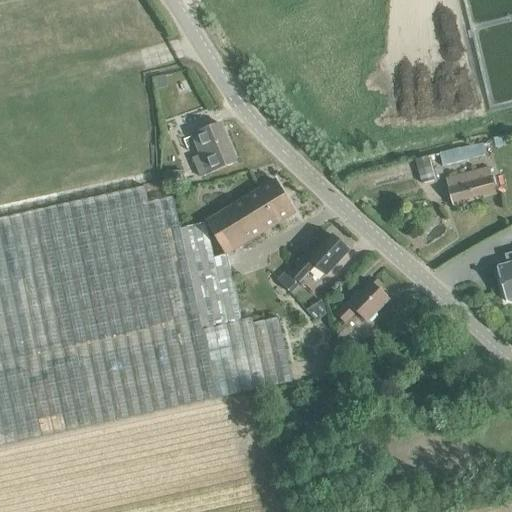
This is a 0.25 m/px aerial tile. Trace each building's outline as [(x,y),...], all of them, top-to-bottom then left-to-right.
[(179,93),(189,89),(186,80),(175,85),(179,93)] [(200,178),(236,163),(220,124),(192,135),(200,155),(192,158),(200,178)] [(495,148),(508,146),(506,136),(493,139),(495,148)] [(485,155),(483,145),(454,150),(440,153),(442,167),(462,162),(485,155)] [(422,184),(434,181),(428,157),(416,160),(422,184)] [(489,168),(445,179),(452,206),(496,195),(489,168)] [(0,441),(259,386),(294,379),(279,308),(238,317),(225,255),(209,259),(201,218),(183,222),(179,201),(141,209),(135,179),(0,209),(0,441)] [(227,255),(294,214),(274,181),(207,221),(227,255)] [(316,248),(291,275),(299,283),(316,266),(326,275),(348,251),(346,249),(347,246),(343,243),(340,243),(332,236),(318,250),(316,248)] [(511,254),(506,256),(508,265),(498,268),(498,267),(496,268),(506,302),(507,302),(507,301),(511,299),(511,254)] [(389,299),(372,282),(360,294),(359,292),(336,315),(345,324),(356,313),(366,322),(389,299)] [(367,387),(387,383),(384,371),(365,375),(367,387)]
